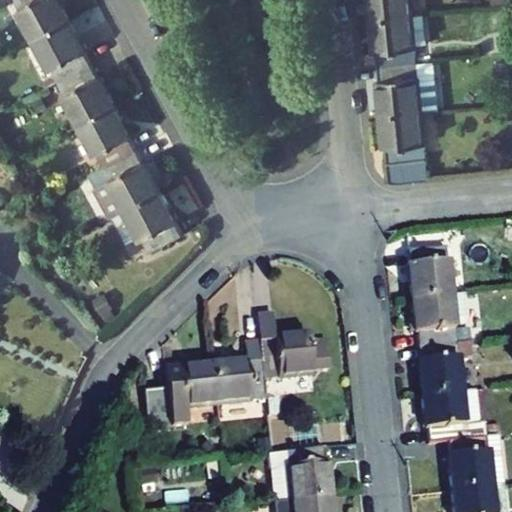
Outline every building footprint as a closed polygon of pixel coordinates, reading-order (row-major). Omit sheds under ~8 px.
[(15,0),(36,38),(71,19),(61,0),(15,0)] [(374,0),(376,18),(416,14),(414,0),(374,0)] [(416,14),(376,18),(379,51),(381,51),(383,66),(417,62),(421,62),(419,44),(428,43),(425,13),(416,14)] [(87,49),(71,19),(36,38),(55,74),(59,81),(92,63),(85,50),(87,49)] [(499,36),(501,50),(510,49),(508,35),(499,36)] [(495,62),(497,76),(509,74),(508,61),(495,62)] [(379,81),(382,114),(422,110),(417,62),(383,66),(379,66),(381,81),(379,81)] [(81,123),(117,105),(101,75),(99,76),(92,63),(59,81),(81,123)] [(55,74),(43,81),(47,87),(59,81),(55,74)] [(47,106),(42,97),(33,102),(37,111),(47,106)] [(133,134),(117,105),(81,123),(104,166),(138,148),(131,135),(133,134)] [(422,110),(382,114),(386,148),(388,148),(391,181),(398,183),(429,181),(422,110)] [(114,216),(162,190),(146,160),(145,161),(138,148),(104,166),(111,179),(96,187),(112,217),(114,216)] [(178,220),(162,190),(114,216),(128,243),(141,236),(150,252),(183,234),(176,221),(178,220)] [(406,267),(409,300),(450,296),(444,248),(406,252),(408,267),(406,267)] [(93,297),(103,313),(112,307),(102,291),(93,297)] [(450,296),(409,300),(413,334),(415,334),(416,348),(469,343),(467,329),(453,331),(453,328),(466,326),(462,295),(450,296)] [(325,369),(324,353),(308,354),(306,336),(274,339),(272,316),(255,317),(258,343),(262,380),(310,375),(310,371),(325,369)] [(262,380),(258,343),(243,344),(245,362),(212,365),(216,405),(264,400),(262,380)] [(416,363),(420,396),(459,392),(456,360),(470,358),(469,343),(416,348),(418,363),(416,363)] [(141,392),(145,431),(185,426),(183,409),(216,405),(212,365),(178,369),(178,371),(163,372),(165,390),(141,392)] [(459,392),(420,396),(423,430),(425,430),(426,444),(446,442),(482,439),(484,438),(483,424),(463,426),(459,392)] [(484,454),(499,452),(497,437),(484,438),(482,439),(484,454)] [(446,457),(449,491),(502,485),(499,452),(484,454),(482,439),(446,442),(448,457),(446,457)] [(257,455),(268,454),(267,442),(256,442),(257,455)] [(324,464),(322,449),(284,454),(286,468),(269,470),(273,503),(276,503),(329,497),(326,464),(324,464)] [(269,470),(286,468),(284,454),(268,455),(269,470)] [(221,463),(205,465),(207,482),(223,480),(221,463)] [(153,469),(137,471),(139,486),(155,484),(153,469)] [(505,511),(502,485),(449,491),(451,511),(505,511)] [(276,503),(276,511),(331,511),(329,497),(276,503)]
